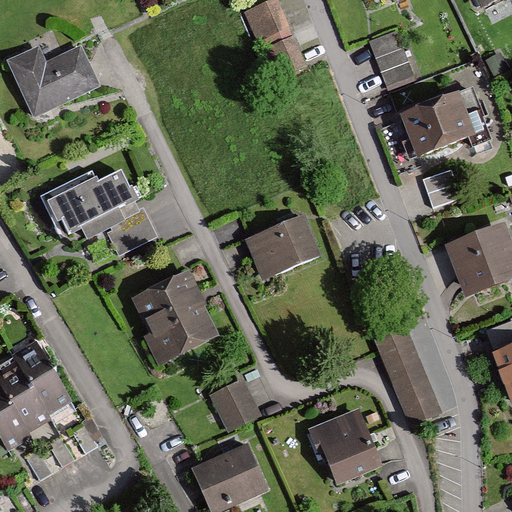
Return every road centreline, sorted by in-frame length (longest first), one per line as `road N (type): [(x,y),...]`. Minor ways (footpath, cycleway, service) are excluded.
road 1 (residential): [(428,511),(420,470),(369,377),(296,389),(271,373),(110,42)]
road 2 (residential): [(476,511),(471,410),(312,0)]
road 3 (residential): [(75,511),(120,484),(130,458),(0,230)]
